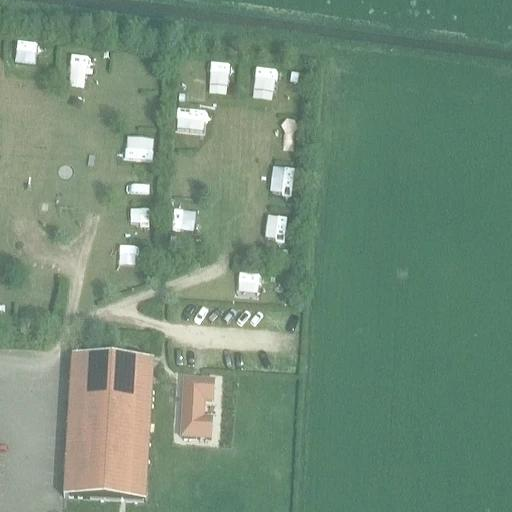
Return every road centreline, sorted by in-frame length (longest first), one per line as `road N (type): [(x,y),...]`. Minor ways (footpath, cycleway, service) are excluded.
road 1 (track): [(25,365),(111,310),(227,266)]
road 2 (track): [(111,310),(173,333),(292,343)]
